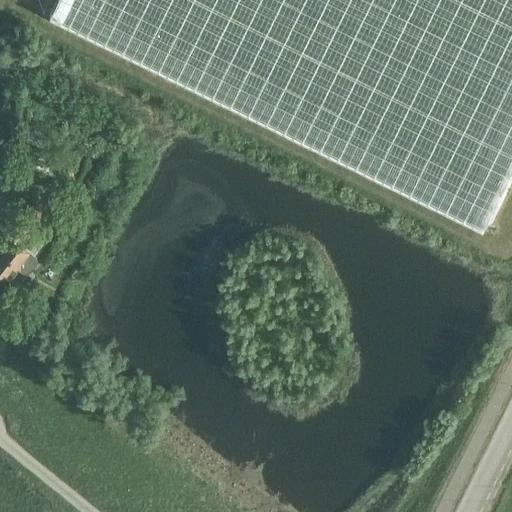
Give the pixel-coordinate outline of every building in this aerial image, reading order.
[(511,0),(56,0),(50,14),(482,226),(511,165),(511,0)] [(3,147),(0,153),(0,161),(8,165),(14,153),(3,147)] [(70,169),(59,171),(60,179),(71,177),(70,169)] [(0,174),(0,200),(1,201),(12,180),(0,174)] [(39,225),(46,217),(42,213),(44,211),(33,202),(23,213),(34,222),(35,221),(39,225)] [(35,255),(29,250),(29,249),(17,240),(27,228),(17,221),(8,233),(0,243),(0,269),(9,276),(17,265),(23,270),(27,271),(31,269),(36,263),(37,259),(35,255)]
